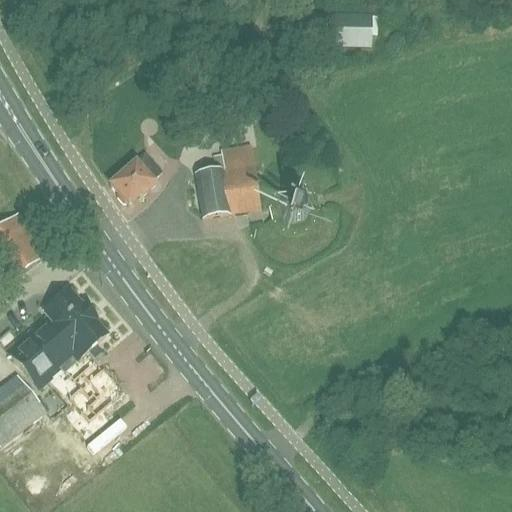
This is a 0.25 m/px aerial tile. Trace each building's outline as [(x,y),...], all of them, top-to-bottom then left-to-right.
[(370,51),(371,19),(299,17),(299,50),(370,51)] [(118,99),(105,109),(111,117),(124,107),(118,99)] [(201,223),(247,215),(260,213),(254,174),(253,170),(250,151),(220,156),(223,175),(194,180),(201,223)] [(150,184),(159,176),(144,159),(136,165),(108,189),(116,198),(115,201),(121,208),(125,208),(126,210),(140,198),(142,199),(154,189),(150,184)] [(303,222),(309,212),(306,201),(296,195),(285,199),(279,208),(282,219),(292,225),(303,222)] [(0,285),(4,290),(47,258),(16,218),(0,230),(0,285)] [(82,309),(81,311),(69,297),(56,308),(51,305),(42,312),(45,318),(47,320),(38,328),(39,329),(31,336),(30,335),(6,355),(38,393),(51,382),(49,380),(60,371),(63,375),(74,367),(87,355),(105,339),(93,326),(95,324),(82,309)] [(83,377),(109,416),(170,375),(157,355),(151,359),(138,340),(83,377)] [(0,452),(45,417),(15,379),(0,391),(0,452)] [(54,415),(71,405),(59,384),(42,394),(54,415)]
